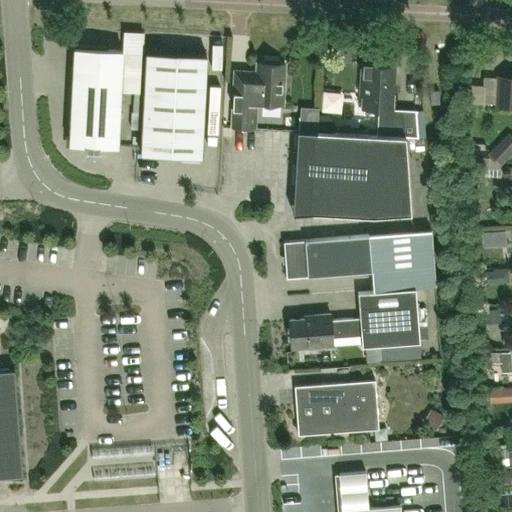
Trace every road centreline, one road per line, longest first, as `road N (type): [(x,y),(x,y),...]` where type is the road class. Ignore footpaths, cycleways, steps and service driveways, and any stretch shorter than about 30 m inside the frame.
road 1 (unclassified): [(256,511),(234,253),(202,223),(67,198),(39,181),(25,156),(14,0)]
road 2 (residential): [(511,17),(190,0)]
